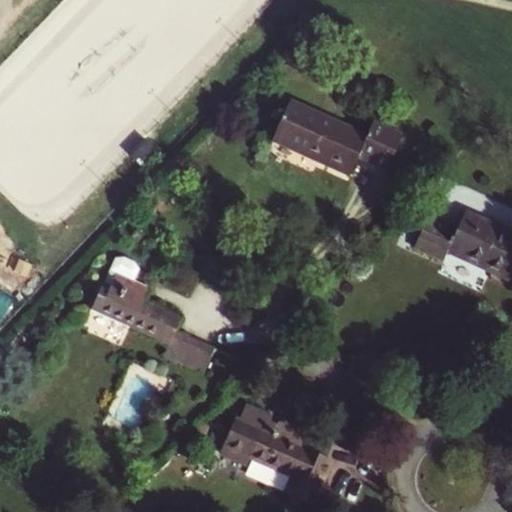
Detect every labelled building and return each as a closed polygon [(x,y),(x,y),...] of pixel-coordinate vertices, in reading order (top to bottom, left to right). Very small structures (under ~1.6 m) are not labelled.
[(365,138),(289,103),(274,135),(321,156),(318,162),(350,176),(359,157),(387,170),(402,138),(371,124),(365,138)] [(271,144),(317,164),(318,162),(321,156),(274,135),(271,144)] [(511,234),(465,213),(455,236),(426,223),(413,249),(444,262),(447,254),(511,283),(511,234)] [(204,374),(216,349),(177,332),(182,321),(143,303),(149,290),(116,275),(111,287),(103,283),(91,310),(170,346),(165,356),(204,374)] [(332,461),(304,448),(311,432),(281,418),(274,434),(263,429),(250,457),(293,476),(285,493),(312,505),(318,493),(332,461)]
